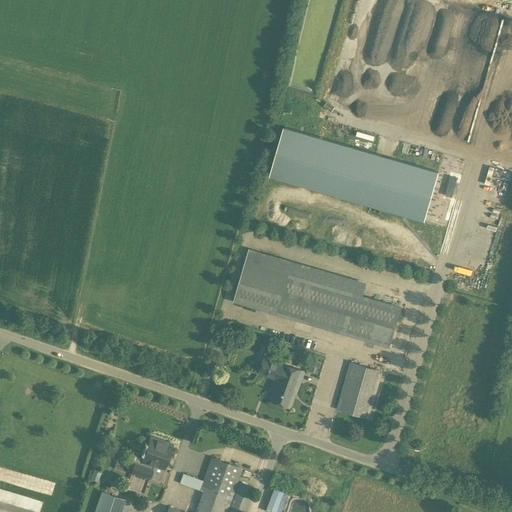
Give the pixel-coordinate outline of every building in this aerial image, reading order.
[(511,5),(505,3),(501,14),(511,17),(511,5)] [(439,172),(284,127),(270,176),(425,221),(439,172)] [(451,176),(446,196),(451,197),(457,178),(451,176)] [(286,205),(285,210),(311,218),(312,213),(286,205)] [(292,215),(288,225),(300,231),(305,221),(292,215)] [(389,347),(401,307),(363,295),(367,283),(249,249),(233,301),(389,347)] [(303,371),(264,358),(259,372),(278,379),(271,400),(289,407),(295,391),(296,391),(303,371)] [(308,371),(318,374),(321,364),(311,361),(308,371)] [(382,371),(350,362),(337,409),(369,419),(382,371)] [(170,452),(172,445),(150,438),(148,445),(148,444),(141,462),(135,460),(130,473),(150,480),(154,467),(164,470),(170,452)] [(226,511),(243,468),(211,457),(202,480),(182,473),(179,483),(202,491),(194,511),(184,511),(168,506),(166,511),(226,511)] [(0,481),(14,485),(46,494),(50,482),(0,468),(0,481)] [(239,481),(227,511),(245,511),(254,488),(239,481)] [(275,511),(283,511),(288,489),(272,487),(268,511),(275,511)] [(0,501),(12,505),(16,495),(0,490),(0,501)] [(93,511),(121,511),(126,499),(101,491),(93,511)]
